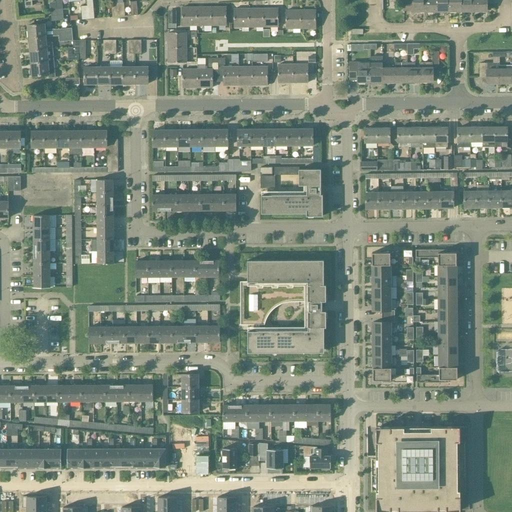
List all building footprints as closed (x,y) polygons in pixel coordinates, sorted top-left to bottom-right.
[(88,6),(89,19),(95,19),(92,0),(86,0),(87,6),(88,6)] [(412,10),(412,11),(425,11),(424,0),(403,0),(404,10),(412,10)] [(424,0),(425,11),(438,11),(437,0),(424,0)] [(437,0),(438,11),(450,11),(449,0),(437,0)] [(449,0),(450,11),(462,11),(462,0),(449,0)] [(462,0),(462,11),(475,11),(474,0),(462,0)] [(474,0),(475,11),(487,11),(486,0),(474,0)] [(197,26),(197,7),(182,8),(183,26),(197,26)] [(211,7),(197,7),(197,26),(212,26),(211,7)] [(226,7),(211,7),(212,26),(226,26),(226,7)] [(263,9),(264,27),(278,27),(278,8),(263,9)] [(234,9),(235,28),(249,27),(249,9),(234,9)] [(249,9),(249,27),(264,27),(263,9),(249,9)] [(286,11),(286,29),(301,29),(301,10),(286,11)] [(316,10),(301,10),(301,29),(316,28),(316,10)] [(28,25),(29,38),(47,37),(55,36),(59,36),(73,35),(72,28),(46,30),(46,24),(28,25)] [(168,34),(168,48),(186,48),(186,33),(168,34)] [(30,51),(53,49),(53,42),(47,43),(47,37),(29,38),(30,51)] [(80,40),(73,40),(73,41),(73,47),(67,48),(68,60),(80,60),(80,40)] [(407,44),(407,55),(414,55),(414,49),(420,49),(420,44),(407,44)] [(168,48),(168,63),(187,62),(186,48),(168,48)] [(31,63),(54,62),(53,49),(30,51),(31,63)] [(420,62),(420,82),(433,82),(433,74),(439,74),(439,52),(432,52),(432,62),(420,62)] [(359,83),(359,85),(365,84),(365,82),(371,82),(370,62),(358,62),(358,61),(349,62),(349,80),(358,80),(358,83),(359,83)] [(54,62),(31,63),(31,68),(29,68),(30,75),(32,75),(32,76),(49,75),(49,78),(55,77),(54,62)] [(370,62),(371,82),(371,84),(377,84),(377,82),(383,82),(383,69),(382,69),(382,62),(370,62)] [(408,82),(408,62),(395,63),(395,68),(396,68),(396,82),(408,82)] [(408,62),(408,82),(420,82),(420,62),(420,68),(415,68),(415,62),(408,62)] [(487,77),(487,84),(500,83),(500,66),(499,66),(499,63),(493,62),(479,63),(480,77),(487,77)] [(293,65),(294,83),(308,83),(308,64),(293,65)] [(198,65),(198,69),(198,88),(213,88),(213,69),(205,69),(205,65),(198,65)] [(279,65),(279,83),(294,83),(293,65),(279,65)] [(500,66),(500,83),(511,83),(511,65),(500,66)] [(253,67),(253,85),(267,85),(267,66),(253,67)] [(85,84),(98,84),(98,67),(85,67),(85,84)] [(98,84),(110,84),(110,67),(98,67),(98,84)] [(110,84),(123,84),(123,67),(110,67),(110,84)] [(123,84),(135,84),(135,67),(123,67),(123,84)] [(135,84),(148,84),(148,67),(135,67),(135,84)] [(224,67),(224,85),(239,85),(238,67),(224,67)] [(238,67),(239,85),(253,85),(253,67),(238,67)] [(396,82),(396,68),(395,68),(383,69),(383,82),(396,82)] [(198,88),(198,69),(183,69),(183,88),(198,88)] [(495,128),(495,147),(507,147),(507,141),(508,141),(508,128),(501,128),(501,126),(496,126),(496,128),(495,128)] [(423,147),(423,148),(423,128),(411,129),(411,147),(423,147)] [(423,128),(423,148),(436,147),(435,128),(423,128)] [(435,128),(436,147),(448,147),(447,128),(435,128)] [(458,142),(458,147),(471,147),(470,128),(458,128),(458,142)] [(470,128),(471,147),(483,147),(483,128),(470,128)] [(483,128),(483,147),(495,147),(495,128),(483,128)] [(250,129),(238,130),(238,146),(238,149),(242,149),(242,146),(251,146),(250,129)] [(250,129),(251,146),(263,146),(263,129),(250,129)] [(263,129),(263,146),(275,146),(275,129),(263,129)] [(275,129),(275,146),(288,146),(288,129),(275,129)] [(300,129),(288,129),(288,146),(300,145),(300,129)] [(313,129),(300,129),(300,145),(313,145),(313,129)] [(365,129),(365,142),(378,142),(377,129),(365,129)] [(377,129),(378,142),(390,142),(390,129),(377,129)] [(411,146),(411,147),(411,129),(398,129),(398,142),(399,142),(399,146),(411,146)] [(153,130),(153,147),(166,147),(166,130),(153,130)] [(166,130),(166,147),(178,147),(178,130),(166,130)] [(178,130),(178,147),(190,147),(190,130),(178,130)] [(203,130),(190,130),(190,147),(203,146),(203,130)] [(203,130),(203,146),(215,146),(215,130),(203,130)] [(228,130),(215,130),(215,146),(228,146),(228,130)] [(0,131),(0,147),(8,148),(8,132),(0,131)] [(57,148),(69,148),(69,131),(57,132),(57,148)] [(82,131),(69,131),(70,148),(70,155),(82,155),(82,148),(82,131)] [(82,148),(94,148),(94,131),(82,131),(82,148)] [(107,148),(107,145),(107,139),(107,131),(94,131),(94,148),(107,148)] [(21,132),(8,132),(8,148),(8,151),(14,151),(14,148),(21,148),(21,132)] [(32,148),(45,148),(45,132),(32,132),(32,148)] [(45,148),(57,148),(57,132),(45,132),(45,148)] [(475,167),(475,169),(482,169),(482,160),(476,160),(476,154),(471,154),(471,156),(471,167),(475,167)] [(503,154),(503,167),(511,167),(511,154),(503,154)] [(471,167),(471,156),(465,156),(465,160),(462,160),(462,155),(454,155),(454,167),(471,167)] [(444,156),(444,170),(452,169),(452,156),(444,156)] [(215,166),(215,171),(233,171),(233,159),(228,159),(228,162),(215,162),(215,166)] [(233,159),(233,171),(251,171),(251,164),(251,159),(233,159)] [(378,162),(378,170),(394,170),(394,160),(383,160),(383,162),(378,162)] [(394,160),(394,170),(411,170),(411,162),(400,162),(400,160),(394,160)] [(378,162),(360,162),(360,170),(378,170),(378,162)] [(323,216),(323,194),(321,194),(321,190),(321,187),(321,169),(299,169),(299,167),(274,167),(275,175),(299,175),(299,185),(307,185),(307,194),(272,194),(272,195),(261,195),(261,213),(306,213),(306,216),(323,216)] [(428,178),(428,182),(440,182),(440,173),(428,173),(428,178)] [(440,173),(440,182),(440,178),(457,178),(457,173),(440,173)] [(275,188),(275,175),(260,176),(260,188),(275,188)] [(97,192),(113,192),(113,180),(97,180),(97,192)] [(511,190),(501,191),(502,208),(511,207),(511,190)] [(440,192),(441,208),(453,208),(453,191),(440,192)] [(464,191),(464,208),(477,208),(477,191),(464,191)] [(477,191),(477,208),(489,208),(489,191),(477,191)] [(489,191),(489,208),(502,208),(501,191),(489,191)] [(97,204),(113,204),(113,192),(97,192),(97,204)] [(379,193),(379,209),(391,209),(391,192),(379,193)] [(391,192),(391,209),(404,209),(403,192),(391,192)] [(403,192),(404,209),(416,208),(416,192),(403,192)] [(416,192),(416,208),(428,208),(428,192),(416,192)] [(428,192),(428,208),(441,208),(440,192),(428,192)] [(366,193),(366,209),(379,209),(379,193),(366,193)] [(200,194),(188,195),(188,210),(200,210),(200,194)] [(200,194),(200,210),(212,210),(212,194),(200,194)] [(224,194),(212,194),(212,210),(224,210),(224,194)] [(236,194),(224,194),(224,210),(236,210),(236,194)] [(152,195),(152,211),(164,211),(164,195),(152,195)] [(164,195),(164,211),(176,211),(176,195),(164,195)] [(176,195),(176,211),(188,210),(188,195),(176,195)] [(9,202),(0,201),(0,217),(9,218),(9,202)] [(97,216),(113,216),(113,204),(97,204),(97,216)] [(33,216),(33,228),(49,228),(49,216),(33,216)] [(97,227),(113,227),(113,216),(97,216),(97,227)] [(97,239),(113,239),(113,227),(97,227),(97,239)] [(33,228),(33,240),(50,240),(49,228),(33,228)] [(97,239),(97,251),(113,251),(113,239),(97,239)] [(33,240),(33,252),(50,251),(50,240),(33,240)] [(438,257),(439,265),(456,265),(456,252),(447,252),(447,249),(415,249),(415,265),(420,265),(420,257),(438,257)] [(372,264),(391,264),(391,258),(408,257),(408,265),(413,265),(413,250),(381,250),(381,253),(372,253),(372,264)] [(33,252),(33,263),(50,263),(50,251),(33,252)] [(97,251),(97,263),(113,263),(113,251),(97,251)] [(135,261),(135,277),(148,277),(147,260),(135,261)] [(159,260),(147,260),(148,277),(159,277),(159,260)] [(159,260),(159,277),(171,277),(171,260),(159,260)] [(171,260),(171,277),(183,276),(183,260),(171,260)] [(195,260),(183,260),(183,276),(195,276),(195,260)] [(195,260),(195,276),(207,276),(207,260),(195,260)] [(219,260),(207,260),(207,276),(219,276),(219,260)] [(326,301),(326,285),(324,285),(324,260),(247,260),(247,275),(248,282),(240,282),(240,305),(240,324),(264,324),(266,320),(267,317),(269,314),(271,311),(273,309),(275,307),(278,305),(280,304),(283,303),(286,302),(289,301),(292,301),(308,301),(308,330),(258,330),(258,331),(248,331),(248,352),(324,352),(324,327),(326,327),(326,311),(323,311),(323,306),(323,301),(326,301)] [(33,263),(34,275),(50,275),(50,263),(33,263)] [(372,276),(391,275),(391,264),(372,264),(372,276)] [(439,265),(439,276),(456,276),(456,265),(439,265)] [(34,275),(34,287),(50,287),(50,275),(34,275)] [(372,287),(391,287),(391,275),(372,276),(372,278),(370,278),(370,284),(372,284),(372,287)] [(439,276),(439,287),(456,287),(456,276),(439,276)] [(372,298),(391,298),(391,287),(372,287),(372,298)] [(439,287),(439,299),(456,299),(456,297),(459,297),(458,291),(456,291),(456,287),(439,287)] [(381,316),(394,316),(394,311),(392,311),(391,298),(372,298),(372,311),(381,311),(381,316)] [(439,299),(439,310),(456,310),(456,299),(439,299)] [(439,310),(439,322),(456,321),(456,310),(439,310)] [(372,334),(391,334),(391,321),(394,321),(394,316),(381,316),(381,322),(372,322),(372,334)] [(439,322),(439,333),(456,333),(456,331),(459,331),(459,325),(456,325),(456,321),(439,322)] [(124,327),(125,343),(136,343),(136,326),(124,327)] [(136,326),(136,343),(148,342),(148,326),(136,326)] [(148,326),(148,342),(160,342),(160,326),(148,326)] [(160,326),(160,342),(172,342),(172,326),(160,326)] [(172,326),(172,342),(184,342),(184,326),(172,326)] [(184,326),(184,342),(196,342),(195,326),(184,326)] [(195,326),(196,342),(207,342),(207,326),(195,326)] [(220,326),(207,326),(207,342),(220,342),(220,326)] [(88,327),(89,343),(101,343),(101,327),(88,327)] [(113,327),(101,327),(101,343),(113,343),(113,327)] [(113,327),(113,343),(125,343),(124,327),(113,327)] [(439,333),(439,344),(456,344),(456,333),(439,333)] [(372,346),(392,346),(391,334),(372,334),(372,335),(370,335),(370,342),(372,342),(372,346)] [(439,344),(439,356),(456,356),(456,344),(439,344)] [(372,357),(392,357),(392,346),(372,346),(372,357)] [(439,367),(457,367),(456,356),(439,356),(439,367)] [(372,367),(372,369),(392,368),(392,357),(372,357),(372,367)] [(381,379),(381,382),(413,382),(413,367),(409,367),(409,375),(392,375),(392,368),(372,369),(372,380),(381,379)] [(416,367),(416,382),(448,382),(448,379),(457,379),(457,367),(439,367),(439,375),(421,375),(421,367),(416,367)] [(182,374),(182,387),(198,387),(198,374),(182,374)] [(10,386),(0,385),(0,401),(10,402),(10,386)] [(46,385),(34,386),(34,402),(46,402),(46,385)] [(57,385),(46,385),(46,402),(57,402),(57,385)] [(57,385),(57,402),(69,401),(69,385),(57,385)] [(81,385),(69,385),(69,401),(81,401),(81,385)] [(81,385),(81,401),(93,401),(93,385),(81,385)] [(105,385),(93,385),(93,401),(105,401),(105,385)] [(116,385),(105,385),(105,401),(116,401),(116,385)] [(116,385),(116,401),(128,401),(128,385),(116,385)] [(140,385),(128,385),(128,401),(140,401),(140,385)] [(152,385),(140,385),(140,401),(152,401),(152,385)] [(10,386),(10,402),(22,402),(22,386),(10,386)] [(22,386),(22,402),(34,402),(34,386),(22,386)] [(182,387),(182,399),(198,399),(198,387),(182,387)] [(182,399),(182,412),(198,412),(198,399),(182,399)] [(283,404),(271,405),(271,421),(283,421),(283,404)] [(294,404),(283,404),(283,421),(294,421),(294,404)] [(294,404),(294,421),(306,420),(306,404),(294,404)] [(318,404),(306,404),(306,420),(318,420),(318,404)] [(318,404),(318,420),(331,420),(331,404),(318,404)] [(223,405),(223,421),(235,421),(235,405),(223,405)] [(247,405),(235,405),(235,421),(247,421),(247,405)] [(247,405),(247,421),(259,421),(259,405),(247,405)] [(271,405),(259,405),(259,421),(271,421),(271,405)] [(431,426),(431,429),(404,430),(404,426),(391,426),(381,426),(376,426),(376,431),(375,431),(376,441),(376,455),(367,455),(367,510),(376,509),(376,511),(460,511),(461,509),(469,508),(469,426),(459,426),(459,425),(454,425),(444,425),(431,425),(431,426)] [(511,511),(511,426),(497,426),(496,511),(511,511)] [(267,443),(259,442),(259,456),(263,456),(267,456),(267,458),(267,468),(271,468),(271,469),(279,469),(279,468),(283,468),(283,449),(267,449),(267,443)] [(257,444),(249,444),(249,456),(253,456),(257,456),(257,444)] [(157,449),(154,449),(154,467),(166,467),(165,448),(157,449)] [(237,448),(223,448),(223,468),(225,468),(229,468),(229,470),(235,470),(235,468),(237,468),(237,448)] [(328,448),(315,448),(315,456),(310,456),(310,468),(322,468),(322,470),(330,470),(330,468),(331,468),(331,456),(328,456),(328,454),(328,448)] [(17,467),(17,449),(7,449),(7,468),(18,468),(18,467),(17,467)] [(28,449),(17,449),(17,467),(18,467),(28,467),(28,449)] [(39,449),(28,449),(28,467),(39,467),(39,449)] [(50,467),(50,449),(39,449),(39,467),(39,468),(51,468),(51,467),(50,467)] [(61,449),(50,449),(50,467),(51,467),(61,467),(61,449)] [(78,467),(78,449),(67,449),(67,467),(78,467)] [(87,449),(78,449),(78,467),(78,468),(90,468),(90,467),(89,467),(89,449),(87,449)] [(100,467),(100,449),(92,449),(89,449),(89,467),(90,467),(100,467)] [(111,467),(111,449),(109,449),(100,449),(100,467),(111,467)] [(122,467),(122,449),(113,449),(111,449),(111,467),(122,467)] [(132,467),(132,449),(130,449),(122,449),(122,467),(133,467),(132,467)] [(135,449),(132,449),(132,467),(133,467),(143,467),(143,449),(135,449)] [(154,467),(154,449),(152,449),(143,449),(143,467),(154,467)] [(27,496),(22,496),(22,507),(27,507),(46,507),(46,496),(27,496)] [(177,497),(158,497),(158,506),(177,506),(177,497)] [(236,497),(218,497),(218,505),(236,505),(236,497)]
